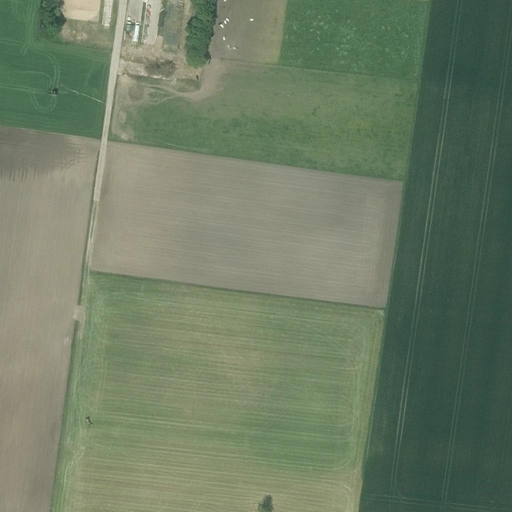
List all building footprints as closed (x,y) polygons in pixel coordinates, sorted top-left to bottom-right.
[(170,46),(174,0),(160,0),(157,45),(170,46)] [(138,5),(138,25),(151,26),(152,6),(138,5)] [(96,10),(93,27),(101,29),(104,11),(96,10)] [(130,78),(137,80),(141,63),(135,62),(130,78)] [(167,81),(167,66),(153,66),(153,81),(167,81)]
